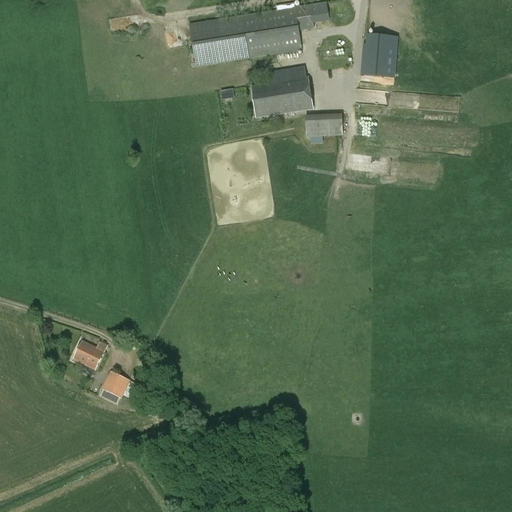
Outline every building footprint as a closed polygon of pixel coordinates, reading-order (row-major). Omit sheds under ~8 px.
[(276,8),(277,12),(190,26),(196,68),(248,60),(302,51),(299,33),(314,30),(313,24),(328,18),(326,4),(295,9),(294,5),(276,8)] [(397,39),(367,36),(364,76),(394,79),(397,39)] [(313,110),(308,80),(252,89),(257,119),(313,110)] [(221,91),(223,101),(235,99),(234,89),(221,91)] [(344,116),(307,116),(307,138),(312,138),(312,144),(324,144),(324,137),(344,137),(344,116)] [(95,371),(104,353),(82,343),(73,361),(95,371)] [(130,382),(110,372),(102,390),(122,400),(130,382)]
